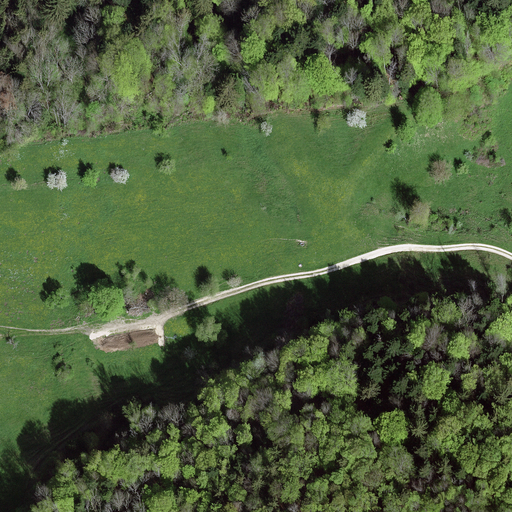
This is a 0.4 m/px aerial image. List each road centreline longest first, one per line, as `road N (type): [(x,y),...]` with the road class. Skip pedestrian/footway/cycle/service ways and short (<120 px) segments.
road 1 (track): [(511,260),(470,247),(402,248),(150,321)]
road 2 (track): [(0,335),(110,331),(150,321)]
